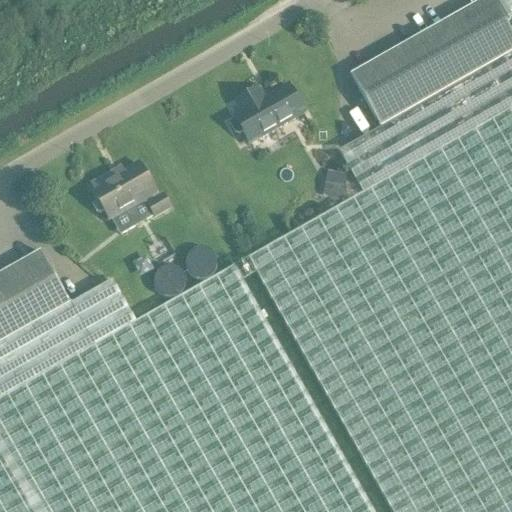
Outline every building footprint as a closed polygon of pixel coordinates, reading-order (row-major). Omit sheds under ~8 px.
[(511,511),(511,35),(491,0),(486,0),(350,77),(380,130),(339,154),(363,195),(248,261),(390,511),(511,511)] [(288,88),(263,102),(257,92),(236,104),(243,115),(235,119),(236,121),(232,123),(231,127),(235,134),(239,135),(243,133),(249,145),(303,114),(288,88)] [(163,198),(158,200),(155,195),(156,195),(139,165),(112,181),(109,176),(91,186),(94,191),(92,192),(97,200),(93,202),(92,206),(96,214),(100,215),(104,213),(109,221),(145,201),(148,206),(154,219),(170,210),(163,198)] [(328,173),(323,197),(342,201),(347,177),(328,173)] [(112,283),(70,306),(40,254),(0,276),(0,511),(371,511),(233,269),(136,324),(112,283)]
